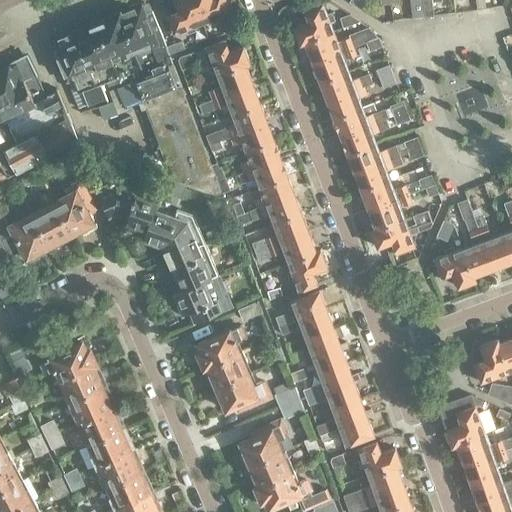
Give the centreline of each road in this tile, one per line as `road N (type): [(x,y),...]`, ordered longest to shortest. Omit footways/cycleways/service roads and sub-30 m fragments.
road 1 (residential): [(256,0),(387,349)]
road 2 (residential): [(212,511),(119,288),(87,284),(0,330)]
road 3 (residential): [(387,349),(447,511)]
road 4 (residential): [(511,302),(387,349)]
